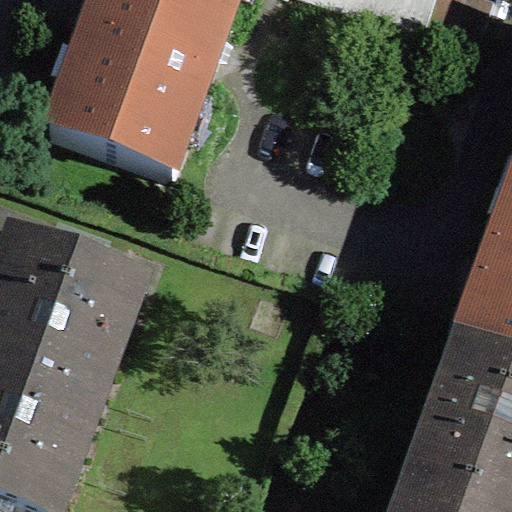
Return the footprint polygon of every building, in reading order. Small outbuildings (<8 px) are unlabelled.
[(239,0),(102,0),(51,141),(171,185),(239,0)] [(298,0),(421,43),(423,37),(436,0),(298,0)] [(476,0),(436,0),(423,37),(430,39),(429,41),(476,58),(494,6),(476,0)] [(468,355),(511,370),(511,226),(509,237),(503,235),(474,320),(480,322),(468,355)] [(67,511),(147,291),(14,243),(0,282),(0,511),(67,511)] [(436,447),(413,511),(414,511),(511,511),(511,370),(468,355),(463,354),(462,356),(467,358),(457,389),(449,386),(429,444),(436,447)]
